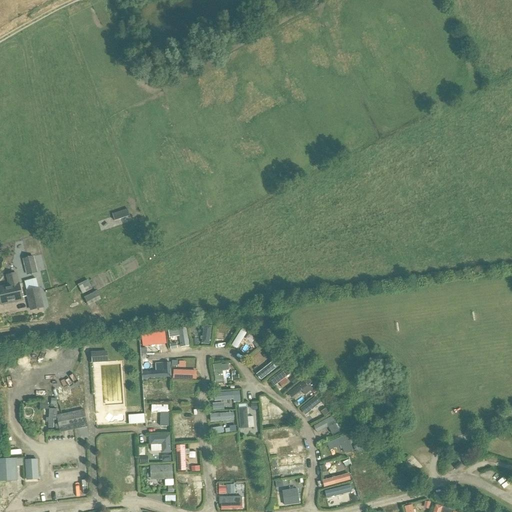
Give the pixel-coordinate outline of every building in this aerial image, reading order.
[(131,208),(112,214),(114,221),(133,215),(131,208)] [(24,259),(27,275),(37,273),(33,257),(24,259)] [(7,276),(9,286),(0,287),(0,301),(1,305),(13,303),(23,301),(19,284),(18,284),(16,274),(7,276)] [(43,308),(38,288),(27,291),(31,310),(43,308)] [(101,300),(96,291),(84,298),(88,306),(101,300)] [(205,323),(203,342),(211,343),(213,324),(205,323)] [(184,343),(190,341),(187,324),(181,325),(184,343)] [(240,332),(235,340),(240,343),(245,335),(240,332)] [(156,347),(164,347),(164,339),(156,339),(156,347)] [(107,352),(91,353),(92,362),(107,362),(107,352)] [(171,375),(171,370),(165,370),(165,358),(153,358),(152,374),(171,375)] [(267,380),(274,375),(270,371),(279,364),(275,359),(260,371),(267,380)] [(279,381),(293,371),(286,362),(272,372),(279,381)] [(234,364),(219,365),(220,377),(235,376),(234,364)] [(306,392),(316,385),(309,375),(306,377),(310,382),(303,386),(306,392)] [(184,394),(184,377),(174,377),(174,395),(184,394)] [(148,413),(171,413),(171,389),(148,389),(148,413)] [(301,395),(305,400),(310,397),(307,391),(301,395)] [(307,410),(322,400),(319,395),(303,405),(307,410)] [(244,425),(257,424),(256,411),(251,411),(250,403),(243,404),(244,425)] [(56,415),(60,433),(87,427),(83,409),(56,415)] [(131,410),(131,420),(147,420),(147,410),(131,410)] [(271,423),(289,420),(288,413),(270,416),(271,423)] [(320,430),(338,420),(334,413),(316,422),(320,430)] [(190,427),(190,414),(176,414),(177,421),(182,421),(182,427),(190,427)] [(213,430),(237,427),(236,418),(212,422),(213,430)] [(278,442),(292,442),(291,426),(269,427),(270,437),(277,436),(278,442)] [(351,431),(330,439),(334,447),(344,443),(345,444),(355,440),(351,431)] [(152,447),(165,448),(170,448),(170,436),(153,435),(152,447)] [(498,445),(509,451),(511,445),(511,439),(503,435),(498,445)] [(188,441),(178,442),(179,468),(188,467),(188,441)] [(217,443),(217,453),(236,454),(236,446),(225,446),(226,443),(217,443)] [(279,469),(295,468),(294,461),(303,460),(302,449),(278,450),(279,469)] [(30,476),(44,473),(41,454),(27,457),(30,476)] [(356,454),(350,456),(356,474),(362,472),(356,454)] [(17,459),(0,459),(0,481),(17,481),(17,459)] [(153,461),(153,477),(174,476),(174,460),(153,461)] [(220,479),(238,477),(237,469),(227,470),(226,464),(218,465),(220,479)] [(325,484),(352,477),(350,470),(323,476),(325,484)] [(301,501),(300,474),(283,474),(284,502),(301,501)] [(373,494),(378,492),(374,478),(369,480),(373,494)] [(182,501),(195,501),(194,479),(181,480),(182,501)] [(328,489),(333,504),(355,496),(350,481),(328,489)] [(221,482),(220,490),(229,490),(229,482),(221,482)] [(221,493),(222,507),(245,506),(244,492),(221,493)] [(441,511),(444,502),(435,500),(432,511),(441,511)] [(407,503),(409,511),(417,511),(414,501),(407,503)]
